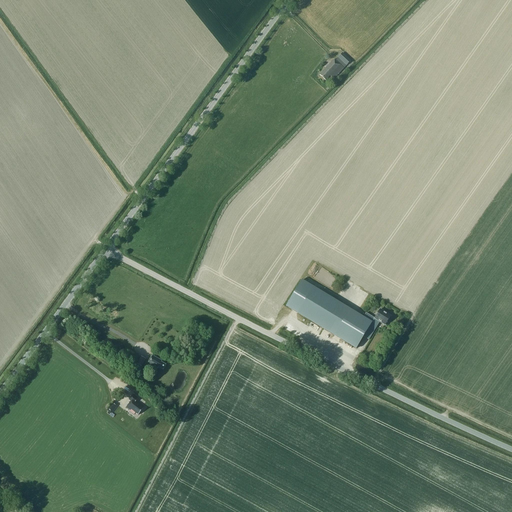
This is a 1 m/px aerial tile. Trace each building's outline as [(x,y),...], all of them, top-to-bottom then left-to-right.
[(351,60),(342,52),(336,60),(334,59),(326,68),(327,68),(321,75),(326,80),(331,75),(335,79),(351,60)] [(302,280),(286,306),(356,348),(363,337),(372,323),(363,317),(302,280)] [(363,337),(369,340),(379,322),(386,325),(391,316),(380,309),(375,318),(366,312),(363,317),(372,323),(363,337)] [(291,321),(286,327),(289,330),(295,325),(291,321)] [(146,359),(141,356),(137,364),(142,366),(146,359)] [(158,367),(163,370),(166,365),(161,362),(162,361),(152,356),(148,363),(158,368),(158,367)] [(138,399),(133,394),(129,400),(131,401),(126,407),(130,410),(131,409),(138,415),(144,407),(136,401),(138,399)] [(107,410),(111,413),(117,405),(114,402),(107,410)]
